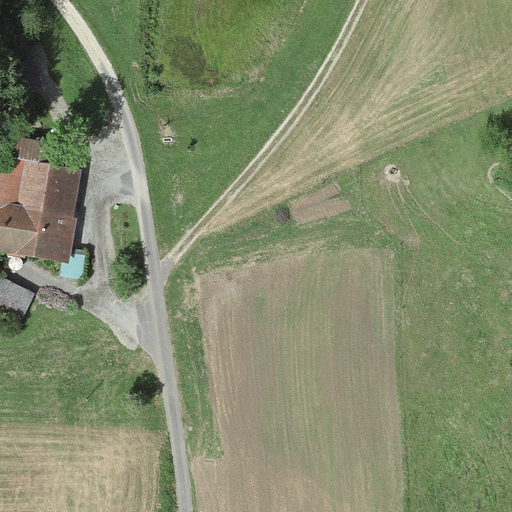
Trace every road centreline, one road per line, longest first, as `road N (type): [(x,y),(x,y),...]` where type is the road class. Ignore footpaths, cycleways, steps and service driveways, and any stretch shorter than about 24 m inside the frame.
road 1 (track): [(148,274),(306,97),(359,0)]
road 2 (residential): [(185,511),(137,194)]
road 3 (track): [(57,0),(118,104),(137,194)]
